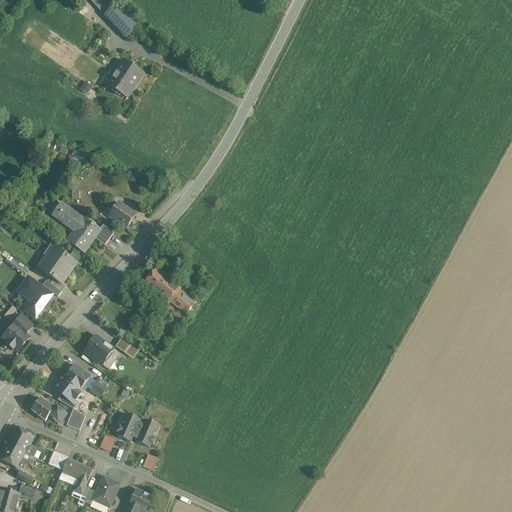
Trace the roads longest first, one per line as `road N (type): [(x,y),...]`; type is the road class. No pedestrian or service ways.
road 1 (unclassified): [(12,399),(192,196),(298,0)]
road 2 (residential): [(212,508),(6,413)]
